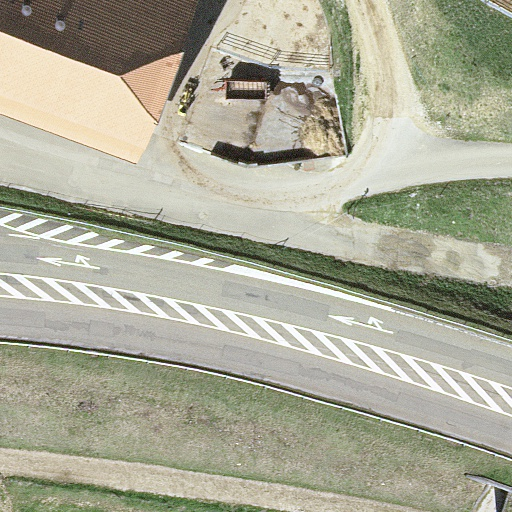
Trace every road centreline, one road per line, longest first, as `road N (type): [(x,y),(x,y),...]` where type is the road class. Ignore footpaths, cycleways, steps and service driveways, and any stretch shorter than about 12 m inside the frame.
road 1 (track): [(511,160),(230,200),(340,237),(511,269)]
road 2 (primary): [(0,283),(259,326),(511,400)]
road 3 (track): [(347,511),(0,460)]
road 4 (residential): [(0,157),(230,200)]
